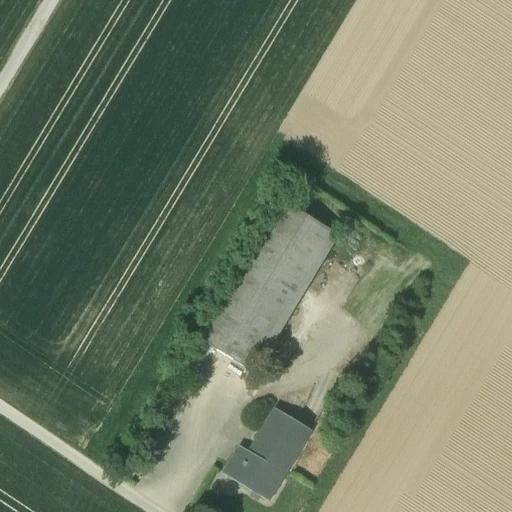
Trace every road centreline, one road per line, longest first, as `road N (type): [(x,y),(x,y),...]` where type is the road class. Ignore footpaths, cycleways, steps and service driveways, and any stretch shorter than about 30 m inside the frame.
road 1 (track): [(158,511),(231,392),(267,410),(358,264)]
road 2 (track): [(0,407),(156,511)]
